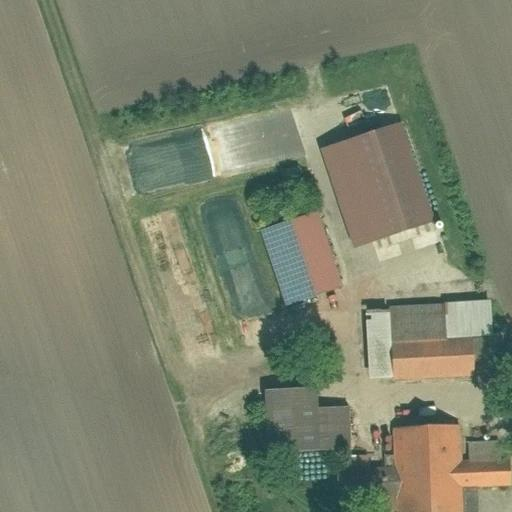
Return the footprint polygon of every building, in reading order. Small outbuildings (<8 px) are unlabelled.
[(406,126),(328,152),(360,246),(438,220),(406,126)] [(181,180),(231,173),(225,133),(180,140),(181,148),(143,154),(148,188),(176,184),(172,158),(183,157),(185,170),(179,171),(181,180)] [(319,221),(261,239),(284,313),(342,295),(319,221)] [(449,344),(393,347),(392,316),(363,317),(367,386),(474,380),(473,346),(497,344),(495,302),(447,305),(449,344)] [(319,393),(270,394),(271,453),(355,451),(354,410),(319,410),(319,393)] [(469,430),(391,432),(392,511),(469,511),(469,495),(505,494),(504,453),(469,454),(469,430)]
